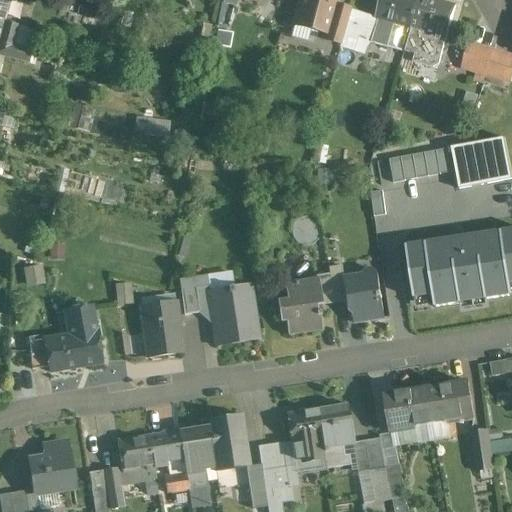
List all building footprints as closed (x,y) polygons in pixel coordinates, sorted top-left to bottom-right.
[(0,0),(0,37),(9,0),(0,0)] [(300,0),(293,26),(325,34),(328,35),(336,6),(337,0),(300,0)] [(420,0),(380,0),(375,18),(379,20),(372,44),(387,49),(395,25),(399,26),(396,36),(408,40),(411,30),(420,0)] [(456,9),(426,0),(420,0),(411,30),(412,30),(447,41),(456,9)] [(350,10),(336,6),(328,35),(325,34),(323,40),(340,45),(342,35),(343,35),(350,11),(350,10)] [(375,18),(350,11),(343,35),(372,44),(379,20),(375,18)] [(447,41),(412,30),(405,53),(416,56),(414,63),(433,69),(439,66),(447,41)] [(31,51),(0,43),(0,57),(28,64),(31,51)] [(493,54),(472,48),(465,71),(476,75),(485,78),(493,54)] [(511,80),(511,60),(493,54),(485,78),(510,85),(511,80)] [(485,78),(476,75),(474,82),(483,85),(485,78)] [(169,137),(170,120),(135,118),(134,134),(169,137)] [(511,179),(505,140),(390,160),(395,184),(455,173),(458,191),(511,181),(511,179)] [(382,193),(370,195),(374,217),(386,215),(382,193)] [(511,232),(406,248),(414,307),(433,305),(434,309),(511,298),(510,293),(511,292),(511,232)] [(23,269),(27,287),(44,283),(41,265),(23,269)] [(341,267),(328,269),(329,275),(334,305),(345,303),(342,280),(343,280),(341,267)] [(364,281),(344,284),(343,280),(342,280),(345,303),(349,302),(353,324),(384,319),(381,299),(382,299),(381,296),(377,274),(373,271),(367,272),(363,277),(364,281)] [(329,275),(316,277),(316,279),(320,306),(334,305),(329,275)] [(316,279),(284,284),(286,300),(277,302),(280,322),(285,322),(287,336),(321,331),(319,316),(320,316),(319,313),(316,313),(315,307),(320,306),(316,279)] [(250,285),(227,289),(228,293),(209,296),(207,296),(210,313),(215,348),(259,341),(250,285)] [(208,287),(194,289),(194,290),(198,314),(210,313),(207,296),(209,296),(208,287)] [(194,290),(181,291),(184,316),(198,314),(194,290)] [(176,304),(140,309),(147,359),(183,354),(176,304)] [(91,308),(65,312),(69,338),(43,342),(48,369),(49,374),(101,366),(91,308)] [(133,336),(137,357),(146,356),(143,334),(133,336)] [(43,342),(29,345),(32,371),(48,369),(43,342)] [(511,360),(489,364),(492,378),(511,374),(511,360)] [(469,385),(426,392),(432,425),(449,423),(448,421),(472,417),(473,421),(475,421),(469,385)] [(426,392),(385,398),(391,435),(393,434),(392,430),(416,426),(416,428),(432,425),(426,392)] [(347,406),(317,410),(326,470),(350,467),(348,457),(344,457),(342,448),(354,446),(347,406)] [(317,410),(286,415),(295,474),(326,470),(317,410)] [(235,417),(207,421),(208,427),(214,469),(247,463),(242,428),(236,429),(235,417)] [(214,469),(208,427),(178,432),(182,460),(185,476),(205,473),(205,471),(203,472),(203,468),(213,467),(214,469)] [(178,432),(148,437),(154,470),(166,469),(165,462),(182,460),(178,432)] [(487,432),(471,435),(476,474),(493,471),(487,432)] [(148,437),(116,443),(121,476),(154,470),(148,437)] [(381,440),(365,443),(366,448),(353,450),(357,474),(386,469),(381,440)] [(281,444),(257,448),(260,466),(261,473),(285,470),(281,444)] [(67,445),(42,449),(44,461),(27,464),(30,480),(35,479),(38,497),(74,491),(67,445)] [(260,466),(246,468),(252,510),(266,508),(261,473),(260,466)] [(406,499),(400,467),(386,469),(393,502),(406,499)] [(117,470),(103,472),(107,500),(92,502),(93,511),(108,511),(108,508),(123,506),(117,470)] [(285,470),(261,473),(264,489),(288,486),(285,470)] [(103,472),(88,475),(92,502),(107,500),(103,472)] [(205,473),(185,476),(187,491),(190,508),(210,505),(205,473)] [(185,476),(164,480),(166,495),(187,491),(185,476)] [(34,491),(23,493),(26,511),(37,510),(34,491)] [(23,492),(7,494),(10,511),(25,511),(26,511),(23,493),(23,492)] [(10,511),(7,494),(0,495),(0,511),(10,511)]
